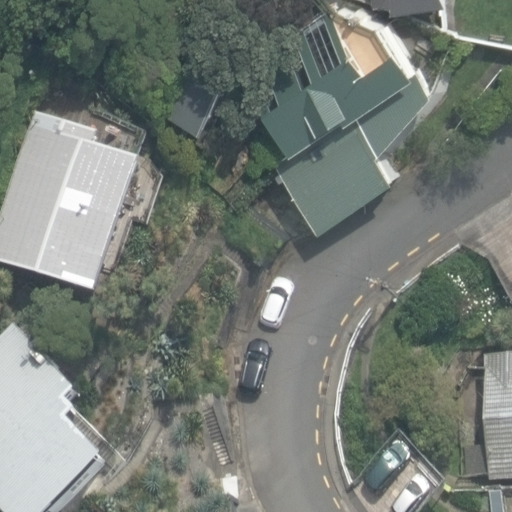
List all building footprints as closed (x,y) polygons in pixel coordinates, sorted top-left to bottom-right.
[(287,159),(335,228),(408,177),(393,154),(446,93),(396,20),(345,6),(250,71),(303,148),(287,159)] [(171,114),(213,132),(243,62),(201,44),(171,114)] [(0,263),(113,301),(158,166),(108,149),(111,138),(42,115),(0,241),(0,263)] [(222,229),(270,268),(294,239),(245,199),(222,229)] [(0,349),(0,500),(11,511),(88,511),(117,485),(106,473),(120,460),(83,421),(92,413),(81,401),(90,393),(26,325),(0,349)] [(511,359),(494,360),(498,483),(511,482),(511,359)] [(240,511),(240,500),(193,503),(193,511),(240,511)]
